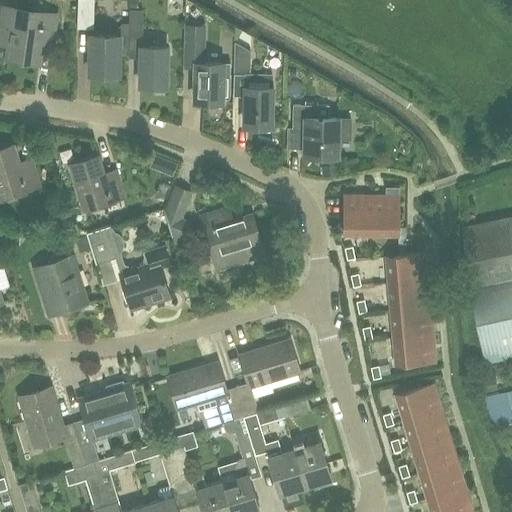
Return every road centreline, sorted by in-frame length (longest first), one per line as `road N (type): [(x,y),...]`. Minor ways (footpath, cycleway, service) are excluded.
road 1 (residential): [(314,295),(313,221),(297,193),(130,122),(0,104)]
road 2 (residential): [(0,353),(105,350),(314,295)]
road 3 (residential): [(365,511),(369,487),(314,295)]
